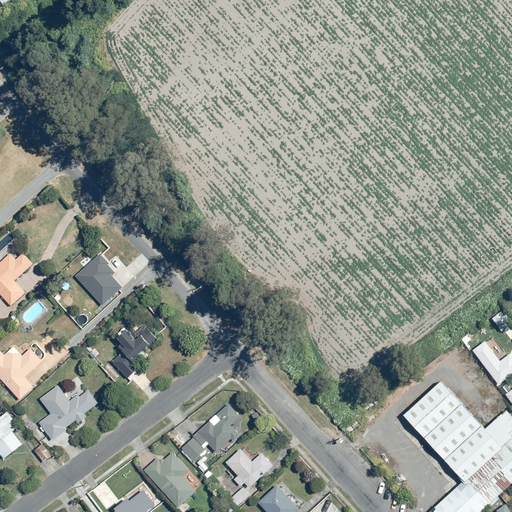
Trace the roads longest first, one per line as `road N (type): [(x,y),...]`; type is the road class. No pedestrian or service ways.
road 1 (residential): [(228,338),(0,88)]
road 2 (residential): [(228,338),(6,511)]
road 3 (residential): [(380,511),(228,338)]
